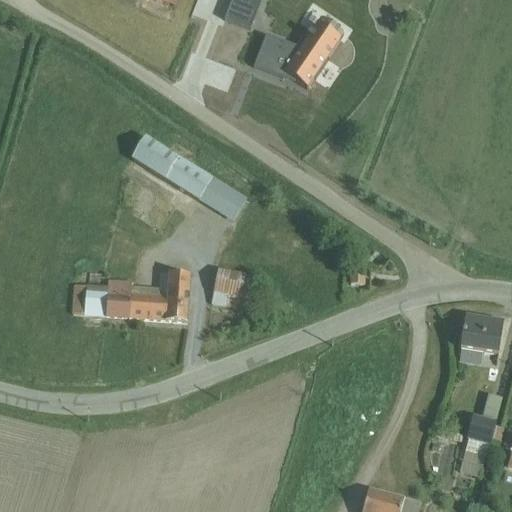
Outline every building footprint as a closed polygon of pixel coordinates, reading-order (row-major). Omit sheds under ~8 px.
[(150,0),(175,8),(177,0),(150,0)] [(255,0),(233,0),(225,23),(251,33),(262,3),(255,0)] [(266,37),(254,70),(283,81),(286,77),(307,91),(341,41),(318,26),(301,51),(266,37)] [(128,134),(117,152),(127,159),(139,141),(128,134)] [(198,203),(212,181),(146,140),(132,162),(198,203)] [(212,181),(198,203),(232,225),(247,201),(213,179),(212,181)] [(219,271),(211,307),(247,313),(254,279),(219,271)] [(75,288),(73,317),(187,325),(191,278),(160,276),(159,290),(131,287),(131,284),(108,283),(107,289),(75,288)] [(351,276),(350,287),(364,288),(364,277),(351,276)] [(465,318),(460,352),(498,358),(504,324),(465,318)] [(468,443),(460,474),(480,479),(488,448),(490,448),(491,446),(500,448),(504,431),(495,428),(502,401),(487,396),(482,420),(473,418),(466,442),(468,443)] [(435,431),(433,438),(462,445),(463,438),(435,431)] [(511,451),(511,433),(508,432),(503,449),(511,451)] [(369,492),(363,511),(418,511),(421,506),(369,492)]
